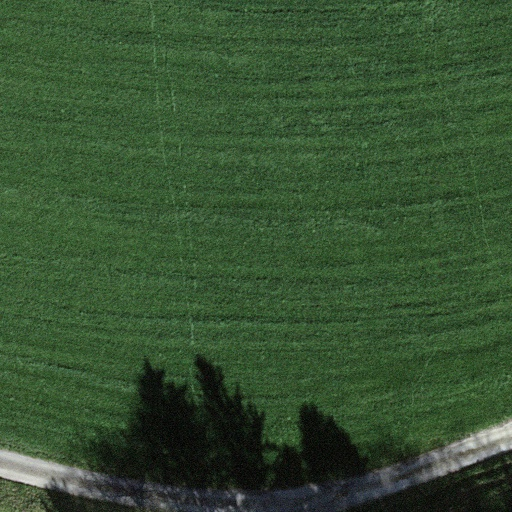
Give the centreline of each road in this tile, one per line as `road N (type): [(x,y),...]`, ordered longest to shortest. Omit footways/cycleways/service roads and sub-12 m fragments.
road 1 (unclassified): [(0,464),(190,499),(304,505)]
road 2 (track): [(298,511),(511,448)]
